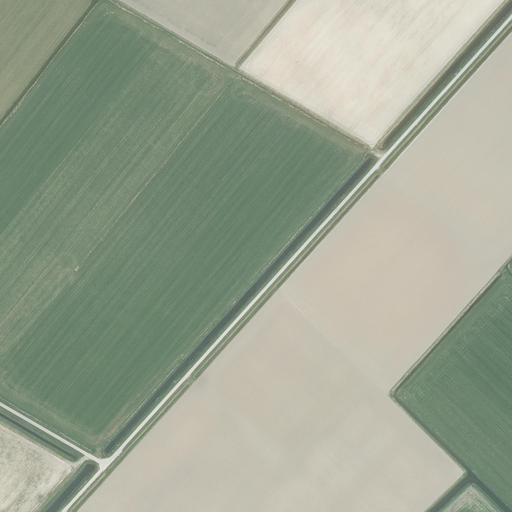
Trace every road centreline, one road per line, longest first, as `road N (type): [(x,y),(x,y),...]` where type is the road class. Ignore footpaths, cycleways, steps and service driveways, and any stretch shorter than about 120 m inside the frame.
road 1 (unclassified): [(104,466),(511,15)]
road 2 (unclassified): [(104,466),(0,405)]
